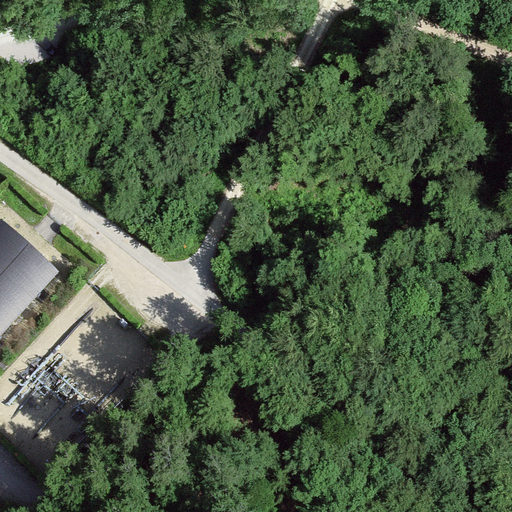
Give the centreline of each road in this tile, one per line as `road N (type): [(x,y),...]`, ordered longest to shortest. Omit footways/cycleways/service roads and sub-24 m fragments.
road 1 (unclassified): [(461,511),(368,461),(284,368),(0,151)]
road 2 (track): [(332,0),(205,255),(181,285)]
road 3 (track): [(225,321),(29,511)]
road 4 (track): [(355,0),(511,56)]
road 5 (track): [(0,39),(135,0)]
